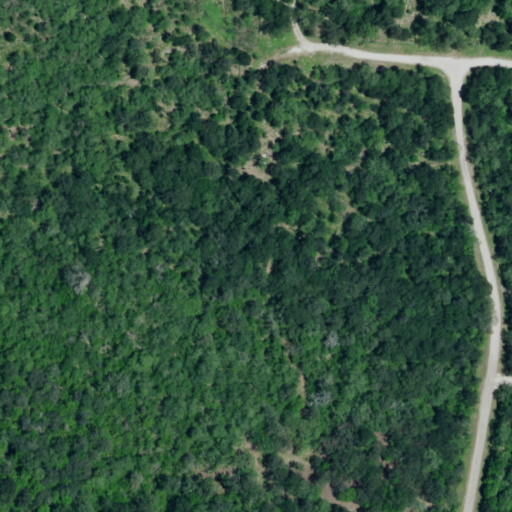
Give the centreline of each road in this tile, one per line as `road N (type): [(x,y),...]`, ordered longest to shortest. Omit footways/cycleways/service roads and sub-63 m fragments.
road 1 (residential): [(467,511),(496,298),(465,174),(454,62)]
road 2 (residential): [(288,51),(511,65)]
